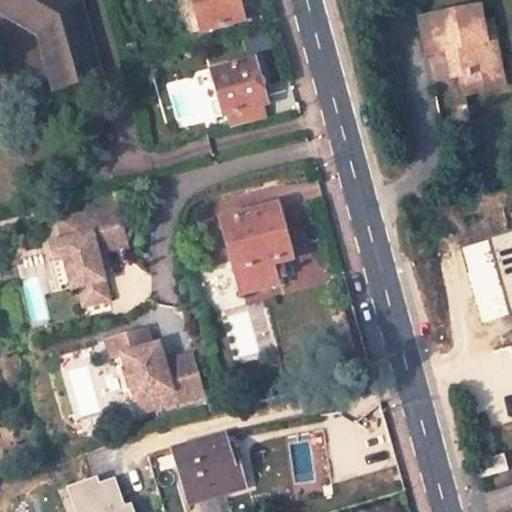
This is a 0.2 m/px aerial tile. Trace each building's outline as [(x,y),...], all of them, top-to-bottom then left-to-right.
[(69,0),(0,0),(0,7),(30,27),(52,93),(91,81),(69,0)] [(230,0),(184,0),(187,9),(192,9),(198,32),(242,20),(236,0),(230,0)] [(468,38),(477,71),(485,69),(511,60),(511,50),(502,15),(497,0),(486,0),(437,12),(446,45),(468,38)] [(490,89),(511,82),(511,12),(502,15),(511,50),(511,60),(485,69),(490,89)] [(250,63),(210,73),(220,116),(265,105),(260,84),(254,86),(250,63)] [(119,206),(61,223),(67,241),(52,246),(57,263),(68,260),(76,290),(83,288),(87,304),(112,297),(100,253),(130,244),(119,206)] [(275,207),(223,221),(237,296),(270,289),(269,281),(279,277),(277,266),(288,264),(275,207)] [(511,232),(464,245),(483,319),(511,311),(511,232)] [(76,290),(68,260),(57,263),(66,293),(76,290)] [(153,354),(146,327),(106,338),(111,356),(121,354),(125,368),(122,368),(126,385),(130,384),(134,400),(153,394),(157,407),(202,394),(191,353),(163,361),(161,352),(153,354)] [(161,352),(158,342),(151,344),(153,354),(161,352)] [(157,407),(153,394),(134,400),(138,412),(157,407)] [(216,437),(167,451),(180,504),(183,505),(235,493),(224,450),(219,451),(216,437)] [(511,473),(511,469),(508,458),(479,466),(483,483),(511,473)] [(138,511),(127,476),(106,483),(104,477),(73,487),(81,511),(138,511)]
